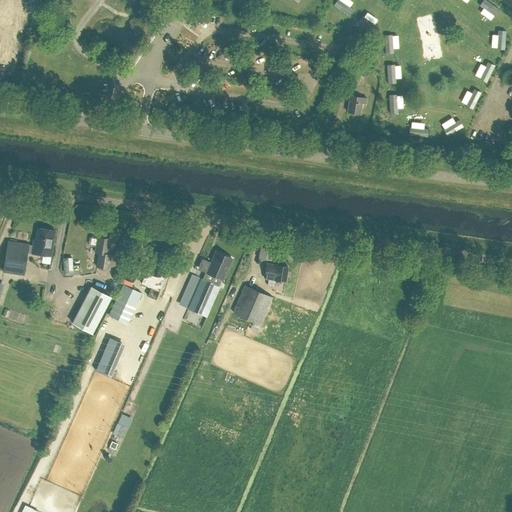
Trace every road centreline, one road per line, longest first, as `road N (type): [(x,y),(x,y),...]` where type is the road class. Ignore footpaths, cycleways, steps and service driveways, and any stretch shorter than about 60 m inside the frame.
road 1 (unclassified): [(0,184),(511,261)]
road 2 (tertiary): [(511,184),(0,108)]
